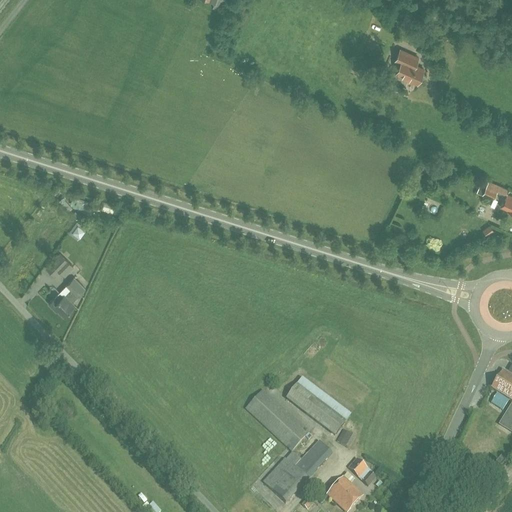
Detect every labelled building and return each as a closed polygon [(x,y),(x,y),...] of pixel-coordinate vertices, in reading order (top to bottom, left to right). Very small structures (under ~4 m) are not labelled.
[(424,36),(431,22),(406,11),(401,24),(418,32),(417,33),(424,36)] [(418,58),(400,49),(395,61),(400,64),(395,74),(417,84),(419,79),(421,79),(422,75),(422,74),(424,69),(415,65),(418,58)] [(440,176),(433,172),(430,178),(437,181),(440,176)] [(488,181),(482,195),(493,200),(494,197),(503,201),(500,206),(509,210),(508,211),(511,213),(511,196),(507,194),(509,190),(508,189),(508,190),(488,181)] [(62,212),(54,205),(50,210),(58,217),(62,212)] [(59,252),(54,258),(44,268),(54,277),(59,272),(64,277),(74,267),(59,252)] [(72,302),(85,288),(74,278),(66,286),(69,290),(61,298),(58,294),(49,304),(54,309),(55,308),(64,316),(75,305),(72,302)] [(511,432),(511,376),(502,371),(491,389),(511,401),(511,404),(500,425),(511,432)] [(348,381),(344,387),(355,393),(358,387),(348,381)] [(286,400),(304,414),(335,437),(346,423),(316,400),(297,385),(286,400)] [(291,453),(309,433),(263,391),(245,410),(291,453)] [(348,449),(356,437),(344,430),(337,443),(348,449)] [(319,442),(302,460),(294,468),(308,480),(332,454),(319,442)] [(294,468),(286,461),(285,459),(263,483),(286,505),(309,481),(308,480),(294,468)] [(368,471),(368,470),(357,459),(348,469),(359,479),(367,470),(368,471)] [(367,470),(359,479),(368,487),(376,479),(368,471),(367,470)] [(345,511),(348,511),(362,496),(343,478),(327,495),(345,511)] [(315,502),(309,498),(302,506),(307,511),(315,502)]
